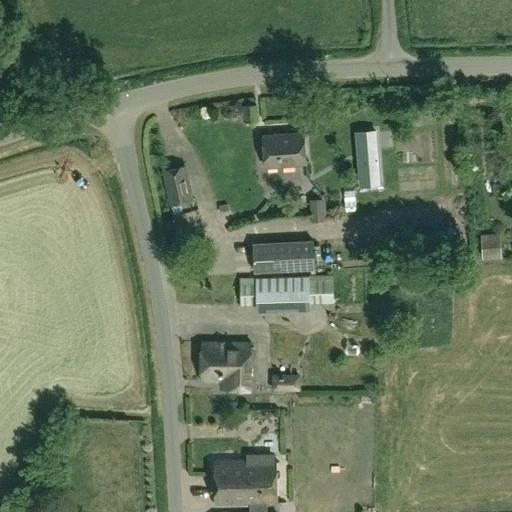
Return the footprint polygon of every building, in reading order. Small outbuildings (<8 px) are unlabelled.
[(243,107),(245,123),(256,122),(255,106),(243,107)] [(377,131),(357,132),(362,187),(382,185),(377,131)] [(307,164),(305,133),(263,137),(265,168),(307,164)] [(185,168),(164,172),(171,205),(181,203),(182,208),(193,206),(192,200),(185,168)] [(194,177),(197,188),(216,182),(212,171),(194,177)] [(340,207),(352,206),(351,186),(339,186),(340,207)] [(327,220),(325,198),(309,199),(311,221),(327,220)] [(205,239),(198,208),(173,214),(182,258),(204,253),(201,240),(205,239)] [(420,251),(442,251),(443,228),(420,228),(420,251)] [(381,233),(380,256),(396,257),(397,233),(381,233)] [(315,269),(314,242),(253,245),(254,272),(315,269)] [(502,256),(501,245),(484,247),(484,257),(502,256)] [(333,274),(239,277),(240,305),(256,304),(256,311),(310,309),(310,303),(334,302),(333,274)] [(385,315),(380,315),(376,319),(376,324),(380,327),(385,327),(389,323),(389,318),(385,315)] [(250,390),(250,343),(201,343),(200,382),(221,382),(221,390),(250,390)] [(271,391),(300,390),(300,373),(271,374),(271,391)] [(266,511),(266,507),(277,507),(276,456),(214,457),(215,509),(249,508),(249,511),(266,511)]
